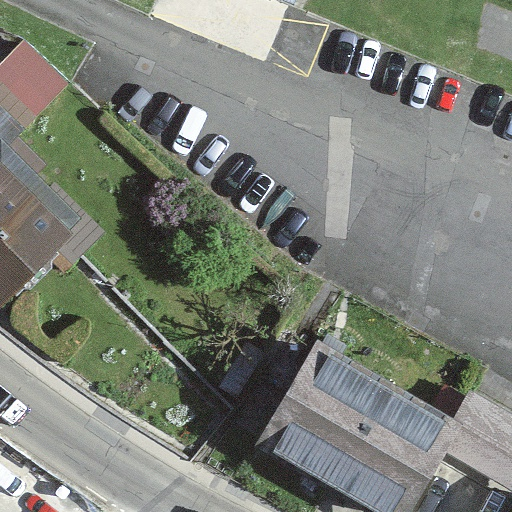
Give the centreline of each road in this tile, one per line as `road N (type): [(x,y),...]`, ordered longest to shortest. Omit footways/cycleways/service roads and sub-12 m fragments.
road 1 (residential): [(83,0),(376,131),(511,174)]
road 2 (secondary): [(191,511),(0,389)]
